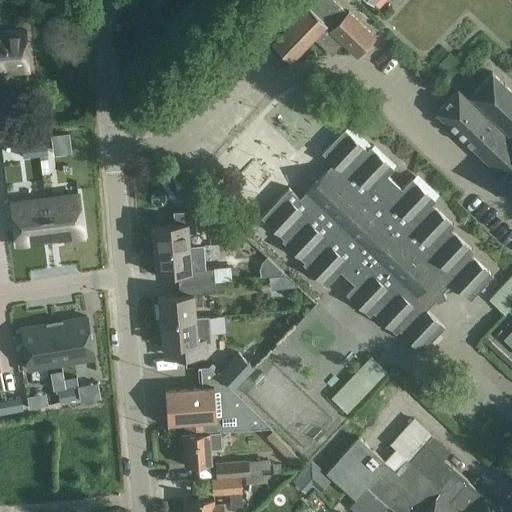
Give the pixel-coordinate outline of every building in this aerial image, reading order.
[(149,0),(166,16),(181,0),(149,0)] [(356,55),(374,36),(349,11),(347,13),(333,0),(314,0),(266,51),(284,69),(314,37),(331,54),(343,43),(356,55)] [(0,31),(0,74),(29,72),(25,29),(0,31)] [(511,90),(492,72),(469,96),(506,130),(504,133),(458,90),(436,113),(502,175),(499,178),(511,190),(511,90)] [(272,131),(277,146),(332,131),(324,100),(297,107),(302,123),(272,131)] [(339,110),(345,116),(354,107),(347,101),(339,110)] [(367,150),(344,128),(322,153),(333,163),(300,198),(289,188),(261,218),(283,239),(282,241),(304,262),(303,264),(326,286),(340,271),(354,285),(346,294),(369,316),(373,312),(396,334),(399,330),(421,351),(444,327),(425,309),(434,299),(436,302),(445,298),(442,291),(451,282),(470,300),(493,276),(470,254),(474,250),(451,229),(455,225),(432,204),(435,200),(412,178),(402,189),(387,176),(394,168),(370,146),(367,150)] [(71,151),(69,139),(51,141),(53,153),(71,151)] [(38,143),(37,143),(34,143),(35,156),(39,155),(47,154),(46,142),(38,143)] [(23,157),(31,156),(35,156),(34,143),(30,144),(22,145),(23,157)] [(83,236),(78,194),(45,198),(50,240),(83,236)] [(50,240),(45,198),(12,202),(17,245),(50,240)] [(154,249),(190,246),(189,233),(195,232),(193,210),(173,212),(174,224),(152,226),(154,249)] [(190,246),(154,249),(156,273),(177,271),(178,284),(214,282),(212,267),(198,268),(197,259),(191,259),(190,246)] [(288,249),(282,256),(302,277),(309,271),(288,249)] [(219,276),(219,292),(237,292),(237,277),(219,276)] [(179,295),(158,297),(160,320),(196,318),(195,304),(201,304),(201,293),(214,292),(214,282),(178,284),(179,295)] [(506,322),(511,315),(511,286),(492,308),(506,322)] [(87,317),(54,322),(61,364),(94,358),(87,317)] [(196,318),(160,320),(162,345),(163,358),(206,355),(205,342),(210,342),(208,317),(196,318)] [(54,322),(21,328),(28,370),(61,364),(54,322)] [(511,329),(503,339),(511,347),(511,329)] [(235,390),(255,368),(237,352),(217,373),(235,390)] [(351,423),(391,380),(375,365),(335,408),(351,423)] [(167,424),(185,422),(186,434),(207,432),(206,421),(215,420),(216,432),(272,427),(208,366),(198,367),(198,368),(200,368),(202,387),(165,389),(167,424)] [(73,387),(65,389),(67,401),(75,399),(73,387)] [(65,389),(57,390),(59,402),(67,401),(65,389)] [(20,398),(13,399),(15,411),(22,410),(20,398)] [(13,399),(5,401),(7,413),(15,411),(13,399)] [(303,455),(273,429),(266,437),(295,464),(303,455)] [(211,448),(221,448),(220,432),(210,432),(207,432),(186,434),(182,434),(185,466),(212,464),(211,448)] [(357,437),(325,473),(355,499),(348,507),(353,511),(381,511),(390,502),(401,511),(501,511),(467,482),(467,480),(443,459),(425,443),(399,473),(388,464),(384,460),(357,437)] [(248,460),(215,462),(216,478),(240,476),(244,475),(244,476),(249,476),(249,475),(248,460)] [(249,476),(244,476),(245,484),(266,483),(265,475),(265,474),(249,475),(249,476)] [(240,476),(216,478),(211,478),(212,495),(229,494),(229,507),(242,506),(240,476)] [(188,511),(223,511),(222,502),(214,502),(214,498),(188,500),(188,511)]
